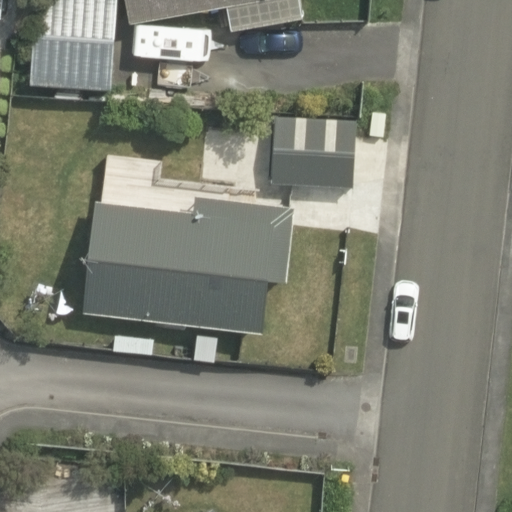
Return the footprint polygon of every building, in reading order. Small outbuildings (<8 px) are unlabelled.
[(32,0),(30,83),(116,86),(118,0),(32,0)] [(298,0),(127,0),(131,18),(219,0),(220,0),(227,30),(302,14),(298,0)] [(352,112),(279,108),(275,185),(347,189),(352,112)] [(288,207),(91,193),(83,316),(258,328),(260,301),(281,303),(288,207)] [(213,511),(209,503),(194,511),(213,511)]
